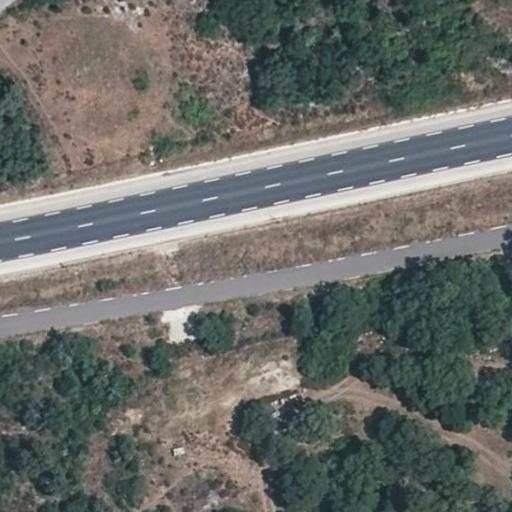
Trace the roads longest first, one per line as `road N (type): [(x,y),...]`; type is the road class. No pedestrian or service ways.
road 1 (primary): [(0,239),(511,135)]
road 2 (unclassified): [(0,328),(511,237)]
